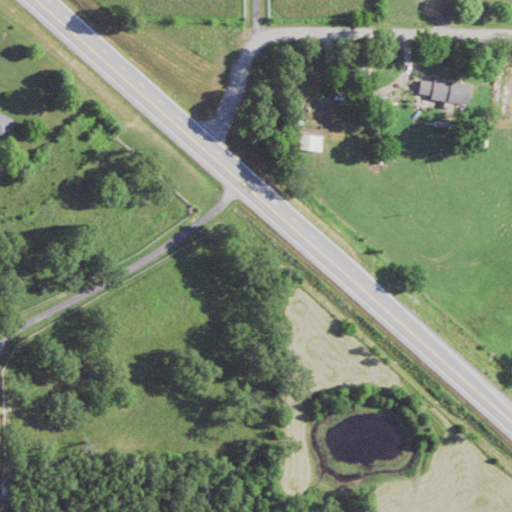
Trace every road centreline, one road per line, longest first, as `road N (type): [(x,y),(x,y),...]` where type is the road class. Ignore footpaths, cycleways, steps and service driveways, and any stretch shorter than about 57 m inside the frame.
road 1 (primary): [(511,417),(43,0)]
road 2 (residential): [(511,31),(296,30),(262,38),(192,0)]
road 3 (residential): [(262,38),(249,49),(205,144)]
